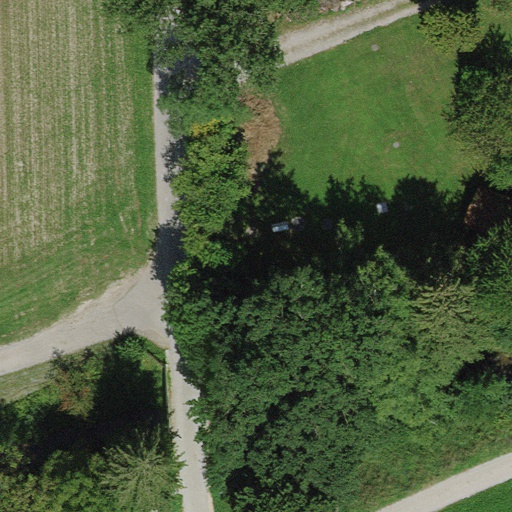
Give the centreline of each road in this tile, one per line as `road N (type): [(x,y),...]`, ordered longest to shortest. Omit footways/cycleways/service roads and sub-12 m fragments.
road 1 (unclassified): [(169,0),(199,511)]
road 2 (track): [(422,0),(173,89)]
road 3 (track): [(0,363),(183,309)]
